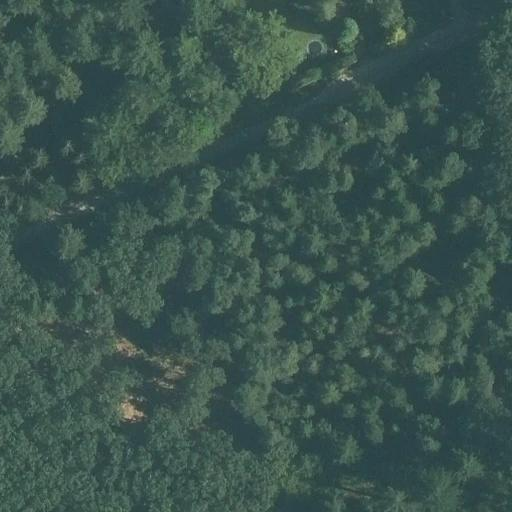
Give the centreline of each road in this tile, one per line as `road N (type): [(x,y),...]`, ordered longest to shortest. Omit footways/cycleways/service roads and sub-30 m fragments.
road 1 (track): [(511,20),(0,251)]
road 2 (track): [(511,430),(326,511)]
